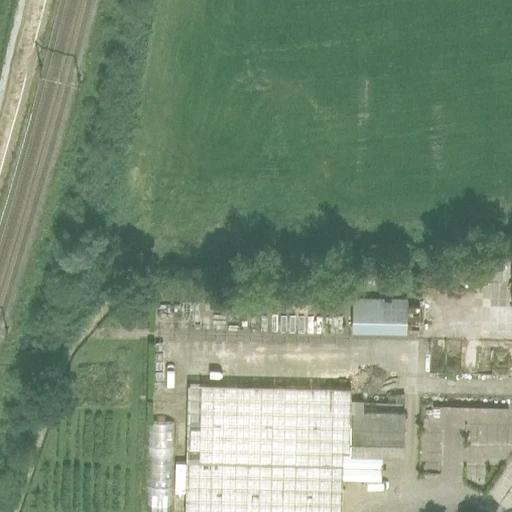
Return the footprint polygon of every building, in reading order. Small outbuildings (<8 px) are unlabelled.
[(408,297),(352,297),(352,331),(407,332),(408,297)] [(416,365),(415,336),(397,336),(398,366),(416,365)] [(403,455),(404,413),(350,411),(351,387),(205,383),(188,382),(185,511),(341,511),(342,477),(380,478),(381,454),(403,455)] [(414,410),(438,405),(434,392),(411,397),(414,410)] [(456,403),(456,413),(477,415),(477,405),(456,403)] [(162,510),(165,413),(144,413),(142,510),(162,510)] [(427,455),(431,442),(418,437),(413,450),(427,455)] [(475,471),(474,456),(454,458),(455,472),(475,471)]
